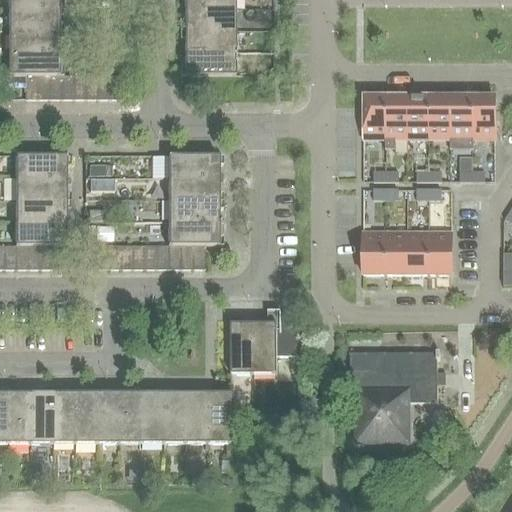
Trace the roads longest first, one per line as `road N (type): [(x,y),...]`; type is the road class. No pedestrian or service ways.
road 1 (residential): [(491,315),(338,314),(323,287),(322,125)]
road 2 (residential): [(114,289),(262,289),(262,125)]
road 3 (residential): [(511,72),(322,72)]
road 4 (residential): [(511,0),(322,0)]
road 5 (residential): [(0,126),(157,126)]
road 6 (residential): [(491,315),(491,218),(511,186)]
road 7 (residential): [(157,126),(156,0)]
